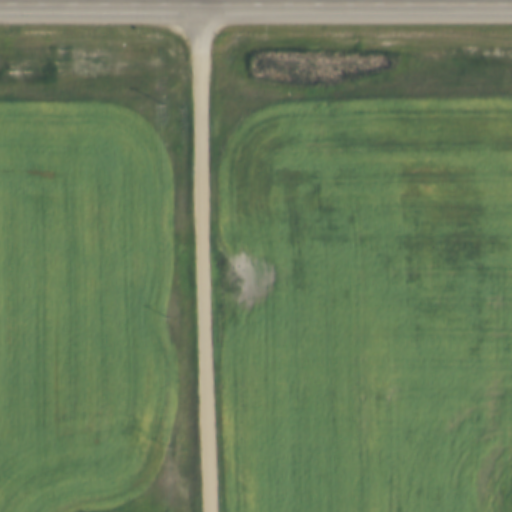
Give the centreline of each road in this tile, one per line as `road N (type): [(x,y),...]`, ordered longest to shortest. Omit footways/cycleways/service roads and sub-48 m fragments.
road 1 (trunk): [(0,2),(511,1)]
road 2 (residential): [(207,511),(201,3)]
